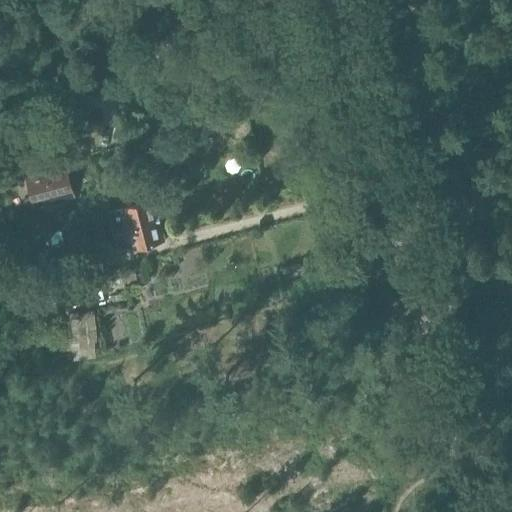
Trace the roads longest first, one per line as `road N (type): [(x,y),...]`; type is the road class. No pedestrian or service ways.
road 1 (track): [(466,496),(332,0)]
road 2 (track): [(0,130),(97,100),(160,53),(206,0)]
